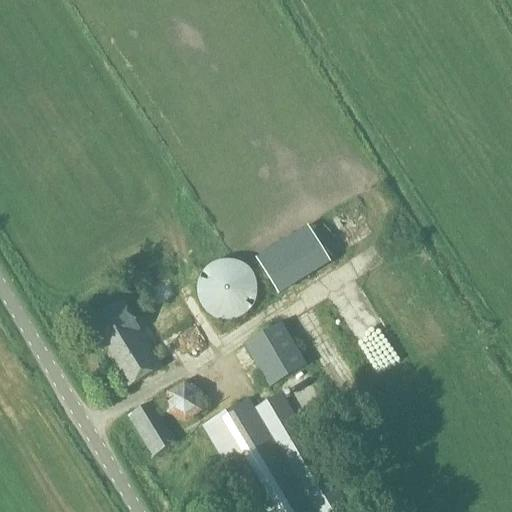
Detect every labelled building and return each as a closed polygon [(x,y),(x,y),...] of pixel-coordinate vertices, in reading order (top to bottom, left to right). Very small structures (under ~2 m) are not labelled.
[(368,185),(352,197),(379,234),(395,222),(368,185)] [(308,214),(324,247),(339,240),(334,231),(345,225),(326,186),(312,193),(319,208),(308,214)] [(260,241),(274,231),(263,216),(249,227),(260,241)] [(281,298),(332,265),(308,227),(257,260),(281,298)] [(199,290),(199,292),(199,294),(199,297),(199,299),(200,301),(200,303),(201,305),(202,307),(203,309),(205,311),(206,312),(207,314),(209,316),(211,317),(213,318),(214,319),(218,321),(221,322),(223,322),(225,323),(230,323),(234,322),(236,322),(238,321),(243,320),(246,317),(248,316),(251,313),(253,311),(254,309),(255,308),(256,306),(257,304),(258,302),(258,299),(259,297),(259,295),(259,293),(259,291),(259,289),(258,286),(258,284),(257,282),(255,278),(254,276),(253,274),(250,271),(248,270),(245,267),(243,266),(239,264),(235,263),(232,263),(228,263),(226,263),(224,263),(219,264),(217,265),(213,267),(212,268),(210,269),(207,272),(204,276),(203,278),(202,280),(201,282),(200,284),(199,286),(199,288),(199,290)] [(159,342),(193,320),(179,300),(146,321),(159,342)] [(164,369),(142,333),(124,303),(86,326),(104,355),(103,355),(126,394),(164,369)] [(246,347),(272,390),(308,368),(282,325),(246,347)] [(188,350),(187,336),(170,338),(171,352),(188,350)] [(187,426),(206,415),(205,394),(186,384),(168,395),(169,415),(187,426)] [(336,511),(348,506),(283,395),(256,411),(250,401),(204,429),(253,511),(336,511)] [(154,403),(129,418),(154,460),(179,444),(154,403)]
